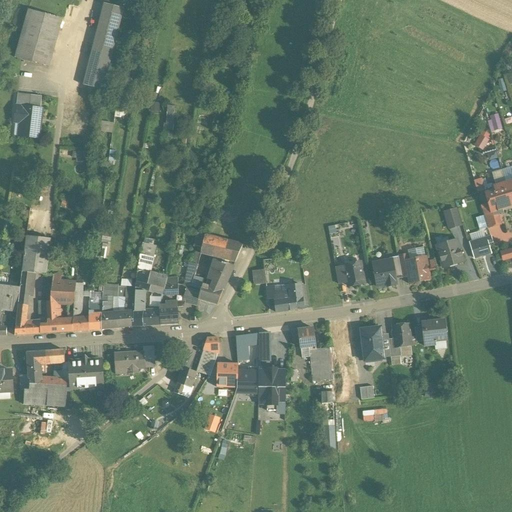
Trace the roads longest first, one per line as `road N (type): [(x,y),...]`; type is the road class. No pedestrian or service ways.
road 1 (residential): [(0,343),(192,332),(374,307),(511,277)]
road 2 (track): [(192,332),(186,353),(0,508)]
